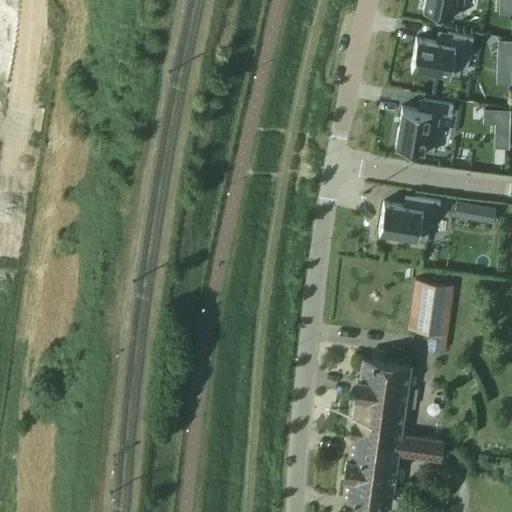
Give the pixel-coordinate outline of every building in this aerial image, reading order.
[(422,6),(421,7),(460,15),(462,0),(423,0),(422,6)] [(415,37),(410,66),(411,67),(411,66),(419,68),(418,72),(431,75),(432,70),(447,73),(449,74),(449,73),(458,75),(463,48),(469,49),(472,36),(447,31),(445,43),(435,41),(417,38),(417,37),(415,37)] [(394,144),(394,145),(433,151),(439,114),(450,116),(452,103),(422,98),(420,109),(416,109),(401,106),(400,107),(401,107),(395,144),(394,144)] [(383,201),(377,230),(379,230),(415,236),(415,237),(416,237),(426,238),(431,211),(437,213),(439,199),(415,195),(413,207),(402,205),(384,201),(383,201)] [(415,279),(408,329),(424,331),(429,332),(428,342),(444,344),(452,284),(415,279)] [(350,436),(440,449),(441,439),(400,433),(409,364),(362,357),(359,377),(357,377),(354,396),(356,396),(353,420),(352,420),(350,433),(351,433),(350,436)] [(439,459),(440,449),(350,436),(347,457),(346,456),(343,476),(345,476),(342,496),(390,503),(397,453),(439,459)]
